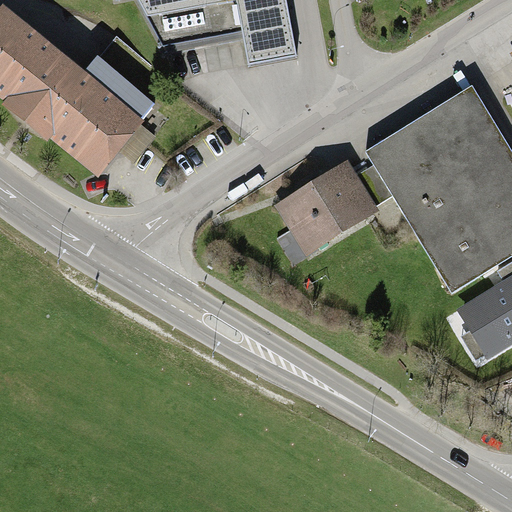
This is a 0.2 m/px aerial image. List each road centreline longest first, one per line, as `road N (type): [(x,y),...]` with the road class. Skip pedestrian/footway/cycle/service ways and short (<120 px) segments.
road 1 (secondary): [(117,266),(511,501)]
road 2 (residential): [(117,266),(179,210),(356,114)]
road 3 (residential): [(356,114),(511,13)]
road 4 (secondary): [(0,184),(117,266)]
